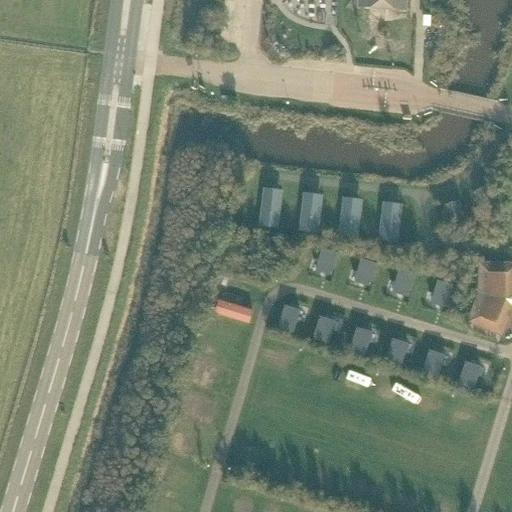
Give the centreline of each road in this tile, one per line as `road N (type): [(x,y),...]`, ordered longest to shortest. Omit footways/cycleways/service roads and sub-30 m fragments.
road 1 (secondary): [(78,289),(115,167),(137,0)]
road 2 (secondary): [(117,0),(78,289)]
road 3 (secondary): [(13,511),(78,289)]
